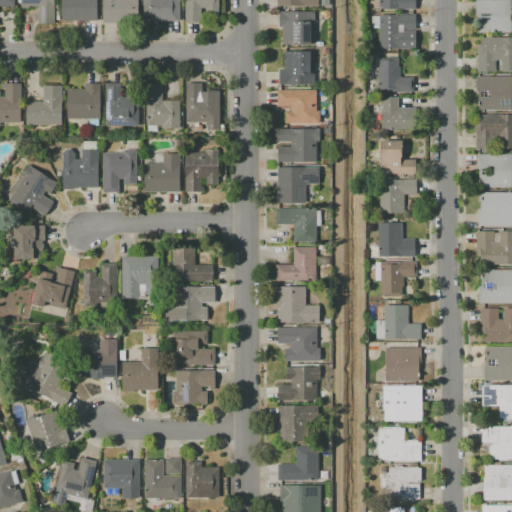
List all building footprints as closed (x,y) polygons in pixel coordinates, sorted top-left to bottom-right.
[(21,0),(55,0),(55,23),(38,23),(38,6),(21,6),(21,0)] [(61,21),(61,0),(97,0),(97,21),(61,21)] [(102,22),(102,0),(138,0),(138,22),(102,22)] [(179,0),(180,21),(144,22),(143,0),(179,0)] [(185,22),(185,0),(218,0),(219,14),(206,14),(206,8),(201,8),(201,22),(185,22)] [(380,8),(380,0),(416,0),(416,9),(380,8)] [(475,0),(511,0),(511,33),(476,33),(475,0)] [(279,12),(314,11),(314,45),(282,45),(282,27),(279,27),(279,12)] [(371,16),(379,16),(379,15),(415,14),(415,48),(379,49),(379,28),(371,28),(371,16)] [(481,37),(511,37),(511,71),(476,71),(476,45),(481,45),(481,37)] [(284,51),(314,51),(314,85),(279,85),(279,69),(284,69),(284,51)] [(376,58),(398,57),(399,67),(400,67),(400,77),(413,77),(414,92),(377,92),(376,58)] [(476,76),(511,76),(511,110),(476,110),(476,76)] [(145,83),(162,82),(162,101),(179,101),(180,128),(162,128),(162,126),(158,126),(158,131),(147,131),(147,126),(146,126),(145,83)] [(0,97),(5,97),(5,89),(1,89),(1,83),(21,83),(21,122),(0,122),(0,97)] [(66,89),(68,89),(68,88),(76,88),(76,89),(84,89),(84,83),(100,83),(100,118),(67,118),(66,89)] [(105,83),(120,83),(120,91),(139,91),(139,114),(138,114),(138,119),(139,119),(139,125),(105,125),(105,83)] [(185,83),(208,83),(208,88),(202,88),(202,96),(206,96),(206,91),(219,90),(219,131),(206,131),(206,122),(186,123),(185,83)] [(25,102),(43,102),(43,86),(62,86),(62,125),(25,125),(25,102)] [(277,90),(316,90),(316,110),(320,110),(320,124),(285,124),(285,111),(291,111),(291,106),(277,106),(277,90)] [(382,130),(382,97),(397,97),(398,107),(416,107),(416,129),(382,130)] [(479,115),(511,115),(511,148),(475,148),(475,122),(479,122),(479,115)] [(275,129),(320,128),(320,142),(316,142),(316,161),(277,162),(277,146),(291,146),(291,141),(275,141),(275,129)] [(380,174),(380,141),(401,141),(401,157),(401,162),(402,162),(402,159),(415,159),(415,173),(380,174)] [(66,149),(71,149),(75,153),(75,157),(75,159),(81,159),(81,149),(98,149),(98,188),(74,188),(74,189),(72,190),(70,189),(62,189),(63,153),(66,149)] [(103,191),(103,153),(123,153),(123,149),(136,149),(136,184),(124,184),(124,178),(118,178),(118,191),(103,191)] [(185,153),(205,153),(205,150),(218,150),(218,184),(204,184),(204,191),(184,191),(185,153)] [(144,192),(144,164),(162,164),(162,153),(179,153),(179,191),(144,192)] [(477,154),(511,154),(511,187),(477,187),(477,154)] [(8,199),(23,177),(20,175),(27,164),(56,183),(50,193),(46,191),(43,195),(55,202),(46,215),(32,206),(28,212),(8,199)] [(277,167),(318,167),(318,184),(305,184),(305,191),(311,191),(312,202),(305,202),(305,203),(278,203),(277,167)] [(380,213),(379,180),(415,179),(416,194),(403,194),(404,213),(380,213)] [(480,192),(511,192),(511,226),(479,227),(479,211),(480,211),(480,192)] [(275,208),(315,208),(315,210),(320,210),(320,225),(316,226),(316,241),(293,242),(293,225),(291,225),(291,224),(289,224),(288,224),(276,225),(275,208)] [(378,223),(401,223),(401,239),(414,239),(415,257),(370,257),(370,246),(379,246),(378,223)] [(10,259),(10,248),(14,248),(14,226),(44,225),(45,241),(43,241),(43,244),(44,244),(44,259),(10,259)] [(476,231),(511,231),(511,265),(480,265),(480,256),(476,256),(476,231)] [(171,247),(194,247),(194,265),(214,266),(214,281),(171,281),(171,247)] [(293,247),(316,247),(316,281),(276,282),(276,265),(293,265),(293,247)] [(122,256),(157,256),(158,299),(122,299),(122,256)] [(380,296),(380,280),(376,280),(375,262),(416,262),(416,276),(402,276),(402,287),(401,287),(401,295),(380,296)] [(83,306),(83,270),(96,270),(96,277),(101,277),(101,263),(117,263),(117,303),(96,303),(96,306),(83,306)] [(33,304),(41,271),(52,274),(51,279),(56,280),(58,273),(55,272),(56,267),(74,272),(65,309),(45,304),(44,307),(33,304)] [(481,270),(511,270),(511,304),(478,304),(478,288),(481,288),(481,270)] [(175,287),(214,287),(214,303),(201,303),(201,308),(208,308),(208,321),(165,321),(165,307),(175,307),(175,287)] [(277,287),(305,287),(305,305),(319,305),(319,322),(278,322),(277,309),(276,309),(276,297),(277,297),(277,287)] [(384,305),(407,305),(407,324),(420,324),(420,339),(376,339),(375,320),(384,320),(384,305)] [(480,309),(498,309),(498,319),(503,319),(503,309),(511,309),(511,342),(480,342),(480,309)] [(277,327),(317,327),(317,348),(320,348),(320,361),(285,361),(285,348),(291,348),(291,343),(277,343),(277,327)] [(172,331),(207,331),(207,344),(202,344),(202,349),(214,349),(214,365),(172,365),(172,331)] [(82,350),(100,350),(100,339),(117,339),(117,378),(82,378),(82,350)] [(484,347),(511,346),(511,380),(484,380),(484,347)] [(385,348),(420,347),(420,364),(418,364),(418,382),(385,382),(385,348)] [(122,390),(122,362),(141,362),(141,348),(157,348),(157,390),(122,390)] [(21,382),(33,362),(38,364),(42,357),(43,358),(46,352),(77,369),(65,389),(71,392),(63,406),(21,382)] [(285,367),(319,367),(320,380),(317,380),(317,401),(278,401),(278,385),(291,384),(291,379),(285,379),(285,367)] [(176,371),(215,371),(215,389),(210,389),(210,386),(201,386),(201,391),(207,391),(208,404),(172,404),(172,391),(176,391),(176,371)] [(482,385),(511,385),(511,422),(502,422),(502,418),(499,418),(499,405),(482,405),(482,385)] [(383,387),(421,386),(422,420),(384,421),(383,387)] [(280,405),(318,405),(319,441),(280,441),(280,405)] [(26,421),(56,410),(62,426),(64,426),(70,441),(37,453),(26,421)] [(481,427),(503,427),(503,425),(507,425),(507,427),(511,427),(511,425),(511,458),(506,458),(506,460),(499,460),(499,459),(491,459),(491,457),(489,457),(489,442),(481,442),(481,427)] [(377,427),(400,427),(400,428),(404,428),(404,440),(420,440),(420,460),(387,461),(387,459),(382,459),(382,458),(377,458),(377,427)] [(277,480),(277,464),(295,464),(295,447),(318,447),(318,480),(277,480)] [(62,460),(74,463),(73,469),(78,470),(81,457),(97,461),(87,499),(66,494),(64,506),(52,503),(62,460)] [(166,458),(181,458),(181,474),(166,474),(166,458)] [(144,459),(163,459),(163,475),(181,475),(181,498),(144,498),(144,459)] [(103,460),(139,460),(139,499),(122,499),(122,488),(115,488),(115,494),(104,494),(104,488),(103,460)] [(185,461),(201,461),(201,468),(219,467),(219,497),(185,497),(185,461)] [(484,465),(511,465),(511,500),(483,500),(483,477),(484,477),(484,465)] [(378,477),(385,477),(385,473),(388,473),(388,467),(394,467),(394,466),(402,466),(402,467),(418,467),(418,468),(420,468),(420,481),(417,481),(417,482),(409,482),(409,483),(408,483),(419,484),(419,491),(419,495),(419,499),(378,499),(378,477)] [(0,473),(9,470),(16,491),(19,490),(22,501),(0,507),(0,473)] [(280,486),(316,485),(316,495),(321,495),(322,508),(316,508),(316,511),(283,511),(283,501),(280,501),(280,486)]
